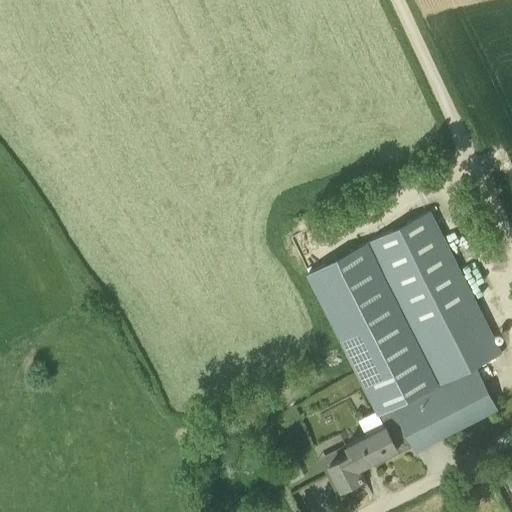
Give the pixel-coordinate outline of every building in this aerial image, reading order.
[(414,330),(474,297),(430,209),(368,241),(414,330)] [(368,241),(307,271),(378,415),(380,414),(390,414),(398,414),(399,414),(395,406),(404,401),(409,399),(412,407),(427,400),(445,391),(414,330),(368,241)] [(501,352),(474,297),(414,330),(445,391),(480,373),(475,365),(501,352)] [(404,401),(395,406),(399,414),(398,414),(411,440),(416,449),(497,408),(480,373),(445,391),(427,400),(412,407),(409,399),(404,401)] [(351,452),(329,463),(341,486),(364,475),(359,466),(382,454),(411,440),(398,414),(390,414),(380,414),(385,424),(364,434),(346,443),(351,452)]
